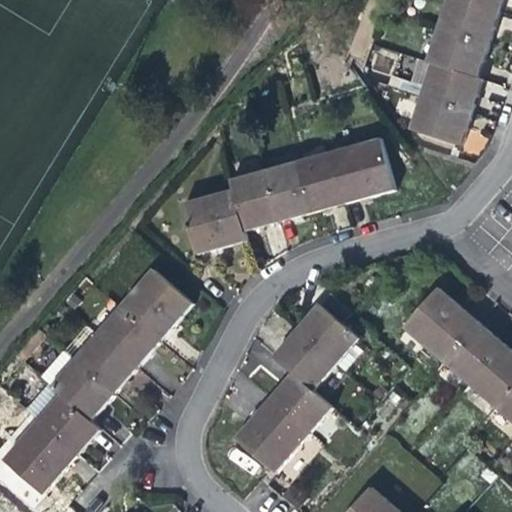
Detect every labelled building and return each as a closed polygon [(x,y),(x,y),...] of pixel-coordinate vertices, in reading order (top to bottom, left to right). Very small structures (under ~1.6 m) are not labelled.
[(497,30),(502,13),(460,0),(450,0),(441,29),(491,46),(497,30)] [(506,0),(460,0),(502,13),(506,0)] [(486,63),(491,46),(441,29),(430,62),(435,64),(481,79),(486,63)] [(435,64),(424,97),(475,114),(480,97),(485,80),(481,79),(435,64)] [(424,97),(413,131),(463,148),(470,129),(475,114),(424,97)] [(384,141),(334,155),(348,206),(375,198),(398,192),(384,141)] [(334,155),(300,164),(315,214),(332,210),(348,206),(334,155)] [(300,164),(268,173),(282,223),(299,219),(315,214),(300,164)] [(234,182),(236,191),(249,232),(265,228),(282,223),(268,173),(234,182)] [(251,242),(249,232),(236,191),(186,205),(200,256),(225,250),(251,242)] [(156,271),(122,310),(163,345),(180,325),(197,306),(156,271)] [(406,329),(446,364),(481,323),(465,309),(461,306),(441,289),(406,329)] [(332,297),(323,306),(322,305),(314,314),(299,332),(339,366),(347,372),(364,352),(357,346),(362,340),(344,324),(351,316),(353,314),(332,297)] [(122,310),(100,336),(141,371),(152,358),(163,345),(122,310)] [(496,336),(481,323),(446,364),(472,386),(507,346),(496,336)] [(317,392),(339,366),(299,332),(289,344),(277,358),(295,374),(317,392)] [(100,336),(78,361),(118,397),(129,384),(141,371),(100,336)] [(511,349),(507,346),(472,386),(498,408),(511,391),(511,349)] [(107,409),(118,397),(78,361),(67,352),(45,379),(52,385),(95,423),(107,409)] [(335,408),(317,392),(295,374),(283,388),(273,400),(312,435),(335,408)] [(29,412),(42,422),(81,456),(91,445),(104,431),(95,423),(52,385),(29,412)] [(511,391),(498,408),(511,419),(511,391)] [(278,474),(312,435),(273,400),(257,419),(239,440),(278,474)] [(65,475),(81,456),(42,422),(8,461),(47,496),(65,475)] [(400,511),(374,489),(354,511),(400,511)]
